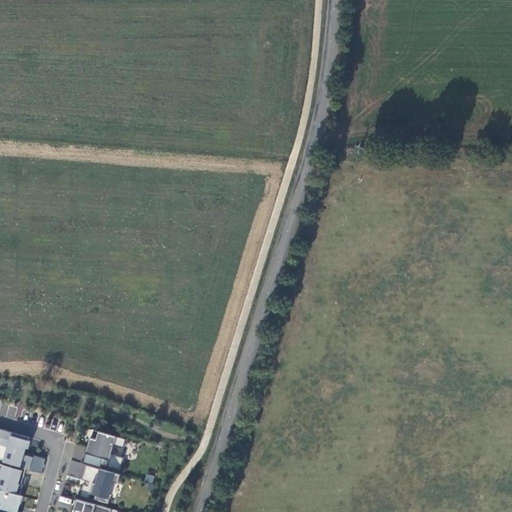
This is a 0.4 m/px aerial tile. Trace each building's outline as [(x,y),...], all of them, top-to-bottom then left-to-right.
[(29,437),(0,428),(0,444),(7,447),(3,461),(12,464),(26,468),(30,469),(33,457),(22,454),(24,447),(26,448),(29,437)] [(126,439),(98,431),(96,439),(90,437),(82,464),(87,465),(100,468),(101,464),(120,470),(123,458),(112,454),(114,445),(123,447),(126,439)] [(11,467),(0,463),(0,474),(0,475),(0,489),(20,495),(23,484),(21,484),(26,468),(12,464),(11,467)] [(100,468),(87,465),(82,480),(89,482),(88,486),(83,484),(80,496),(89,498),(90,493),(96,495),(95,498),(108,502),(113,482),(118,483),(121,474),(100,468)] [(0,489),(0,511),(17,511),(23,496),(20,495),(0,489)] [(59,503),(70,505),(72,499),(61,496),(59,503)] [(110,511),(111,509),(79,499),(76,509),(75,509),(74,511),(110,511)]
